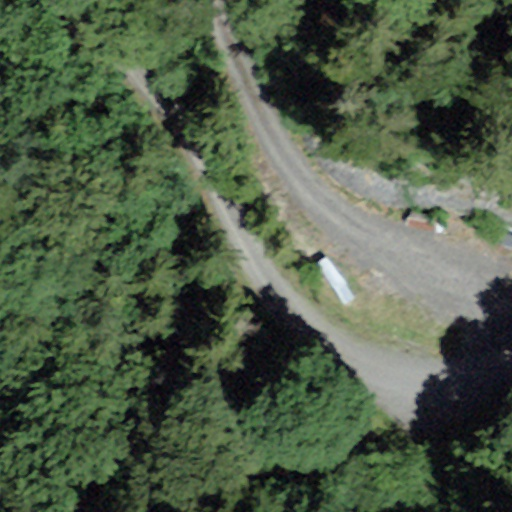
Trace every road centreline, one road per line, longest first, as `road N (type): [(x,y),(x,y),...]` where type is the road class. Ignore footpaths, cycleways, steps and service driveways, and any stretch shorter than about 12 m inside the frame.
road 1 (residential): [(507,322),(501,355),(477,378),(442,385),(403,383),(313,334),(261,274),(190,136),(69,0)]
road 2 (residential): [(507,322),(453,311),(335,232),(265,134),(216,0)]
